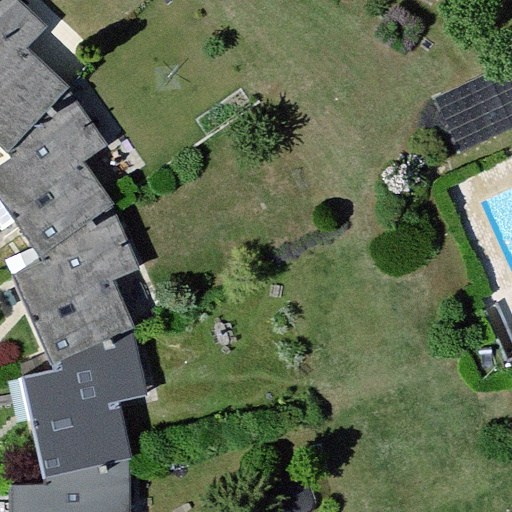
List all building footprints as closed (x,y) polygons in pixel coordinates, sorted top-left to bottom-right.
[(0,0),(0,145),(5,150),(72,98),(30,50),(42,29),(15,0),(0,0)] [(5,150),(0,154),(0,204),(34,255),(112,212),(82,166),(102,148),(72,98),(5,150)] [(34,255),(3,273),(49,365),(128,330),(109,283),(140,272),(112,212),(34,255)] [(49,365),(14,377),(38,476),(126,465),(121,405),(144,395),(128,330),(49,365)] [(38,476),(4,481),(4,511),(128,511),(126,465),(38,476)]
